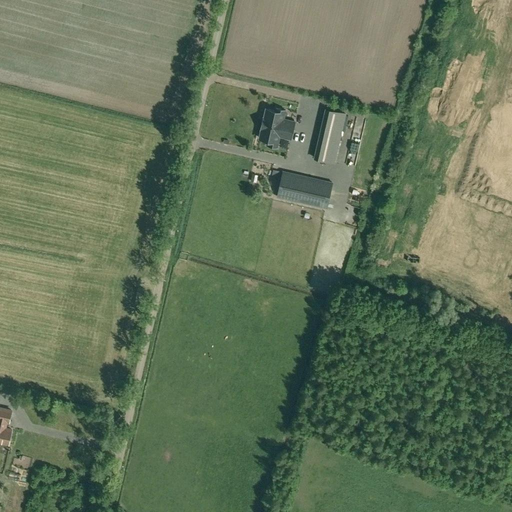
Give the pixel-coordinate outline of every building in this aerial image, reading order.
[(275,111),(266,108),(259,138),(269,140),(268,145),(277,147),(279,136),(291,138),(295,122),(283,119),(285,110),(276,108),(275,111)] [(345,113),(326,109),(315,158),(334,162),(345,113)] [(332,182),(284,171),(278,196),(326,208),(332,182)] [(137,287),(136,295),(144,297),(145,289),(137,287)] [(0,407),(0,441),(8,444),(12,429),(5,428),(7,421),(9,421),(11,410),(0,407)]
